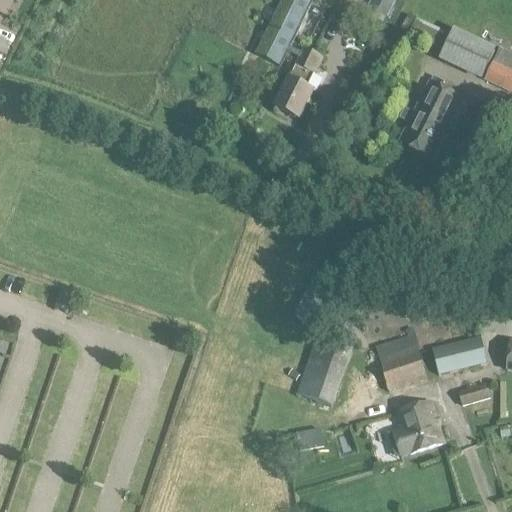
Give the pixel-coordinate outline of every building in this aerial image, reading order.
[(314,4),(306,0),(286,0),(257,61),(281,72),(288,58),(298,63),(300,58),(290,53),(314,4)] [(396,0),(372,0),(362,20),(381,30),(396,0)] [(298,63),(276,108),(299,120),(312,94),(307,91),(338,27),(320,18),(300,58),(298,63)] [(410,35),(415,24),(405,19),(400,30),(410,35)] [(417,20),(415,24),(410,35),(409,36),(444,53),(451,37),(417,20)] [(451,37),(444,53),(440,62),(482,82),(496,51),(454,31),(451,37)] [(485,82),(511,94),(511,55),(500,50),(485,82)] [(398,143),(431,160),(462,100),(441,89),(443,85),(433,79),(431,84),(429,83),(413,115),(405,111),(400,121),(408,125),(398,143)] [(0,250),(13,250),(10,212),(0,212),(0,250)] [(32,256),(28,218),(14,219),(18,257),(32,256)] [(36,264),(50,262),(46,224),(33,225),(36,264)] [(77,272),(74,234),(60,235),(63,273),(77,272)] [(82,280),(96,278),(92,240),(78,242),(82,280)] [(114,285),(111,247),(97,248),(100,286),(114,285)] [(118,292),(132,291),(129,253),(115,254),(118,292)] [(151,297),(147,259),(133,260),(137,298),(151,297)] [(152,268),(160,267),(159,259),(151,260),(152,268)] [(160,267),(152,268),(153,276),(161,275),(160,267)] [(161,275),(153,276),(153,284),(161,283),(161,275)] [(309,322),(330,283),(317,276),(295,318),(308,325),(309,322)] [(161,283),(153,284),(154,292),(162,291),(161,283)] [(61,290),(54,310),(69,315),(75,295),(61,290)] [(162,291),(154,292),(155,300),(163,299),(162,291)] [(438,379),(488,366),(480,339),(431,352),(438,379)] [(381,356),(395,352),(391,340),(378,345),(381,356)] [(428,381),(420,353),(381,366),(389,393),(428,381)] [(344,379),(307,367),(297,397),(334,409),(344,379)] [(294,371),(289,378),(296,383),(301,376),(294,371)] [(461,409),(491,401),(487,386),(457,395),(461,409)] [(444,445),(431,406),(398,416),(405,436),(395,440),(401,459),(444,445)] [(324,450),(321,433),(296,438),(299,455),(324,450)] [(286,498),(278,511),(305,511),(307,509),(286,498)]
